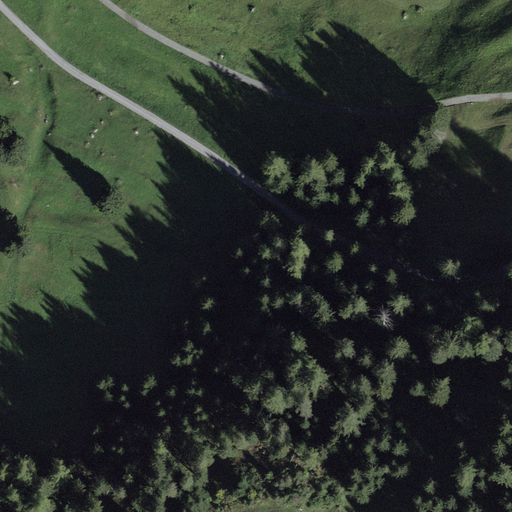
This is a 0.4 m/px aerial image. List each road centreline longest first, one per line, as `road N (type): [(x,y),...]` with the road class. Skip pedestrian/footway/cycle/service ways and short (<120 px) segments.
road 1 (unclassified): [(511,266),(460,281),(429,275),(305,223),(65,67),(0,5)]
road 2 (track): [(106,0),(149,32),(308,104),(403,112),(511,94)]
